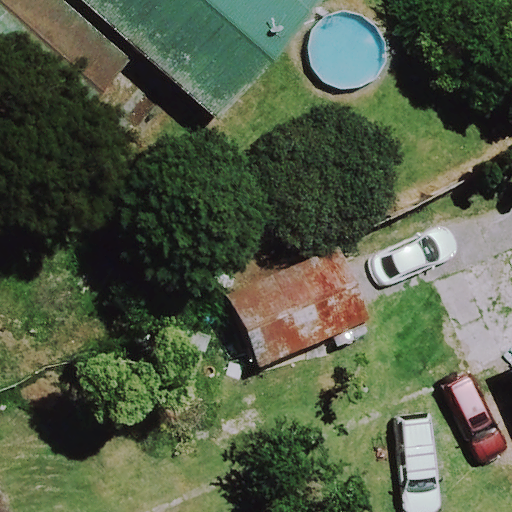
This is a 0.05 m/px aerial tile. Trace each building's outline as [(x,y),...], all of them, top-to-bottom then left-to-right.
[(71,0),(183,105),(146,144),(172,169),(329,5),(323,0),(71,0)] [(392,0),(429,33),(459,0),(392,0)] [(356,231),(237,284),(272,361),(390,308),(356,231)] [(389,380),(459,347),(470,372),(511,352),(511,341),(493,300),(481,273),(365,327),(389,380)] [(511,408),(511,372),(499,378),(511,408)]
